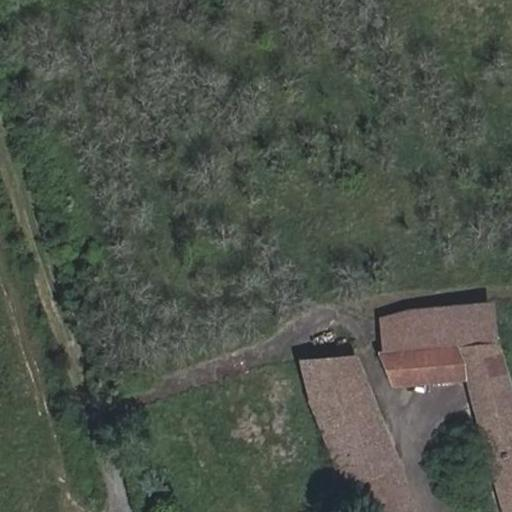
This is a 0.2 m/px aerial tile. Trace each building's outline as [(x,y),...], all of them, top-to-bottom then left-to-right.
[(409,312),(381,320),(383,356),(496,346),(492,306),(409,312)] [(480,429),(511,420),(511,403),(506,380),(496,346),(383,356),(395,383),(468,380),(480,429)] [(395,464),(355,358),(298,362),(310,400),(344,484),(395,464)] [(502,511),(511,511),(511,420),(480,429),(502,511)] [(411,511),(395,464),(344,485),(361,511),(411,511)]
